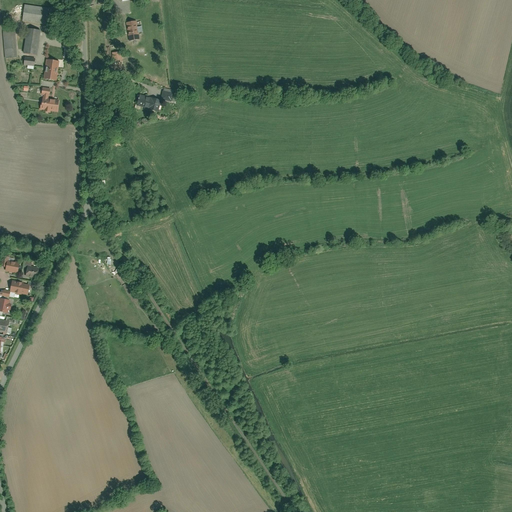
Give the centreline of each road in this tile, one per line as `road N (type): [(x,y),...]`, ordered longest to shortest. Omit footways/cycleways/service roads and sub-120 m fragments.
road 1 (residential): [(88,203),(265,468)]
road 2 (unclassified): [(88,203),(82,0)]
road 3 (residential): [(6,372),(88,203)]
